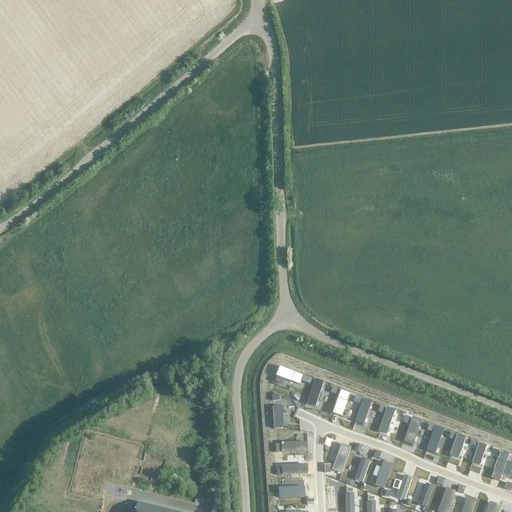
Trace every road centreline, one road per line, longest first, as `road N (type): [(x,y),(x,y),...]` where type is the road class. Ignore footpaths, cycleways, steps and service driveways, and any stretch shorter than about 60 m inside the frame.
road 1 (unclassified): [(0,229),(264,17)]
road 2 (unclassified): [(285,315),(264,17)]
road 3 (unclassified): [(511,412),(333,343),(285,315)]
road 4 (unclassified): [(246,511),(237,380),(250,349),(285,315)]
